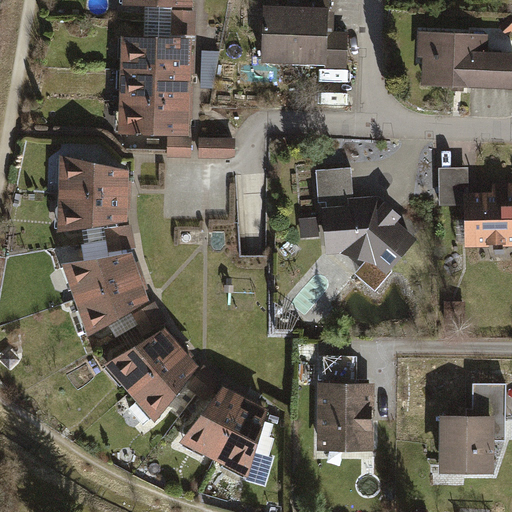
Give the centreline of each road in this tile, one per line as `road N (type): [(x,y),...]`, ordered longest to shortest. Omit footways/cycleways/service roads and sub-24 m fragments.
road 1 (residential): [(511,130),(372,126),(376,0)]
road 2 (track): [(0,188),(33,0)]
